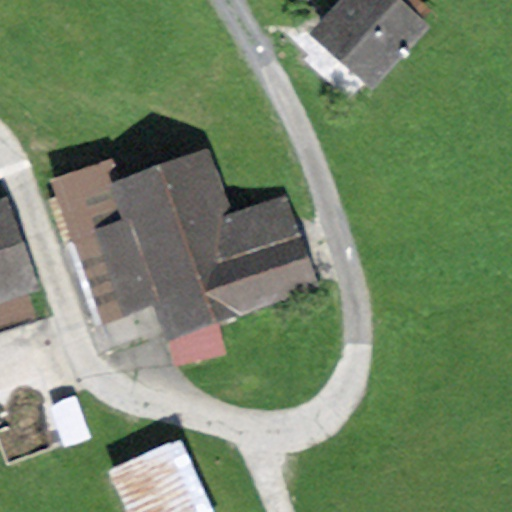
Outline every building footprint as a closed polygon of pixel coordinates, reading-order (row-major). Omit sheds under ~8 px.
[(390,0),(321,0),(291,36),(359,93),(418,23),(390,0)] [(160,297),(174,336),(208,324),(316,285),(285,201),(228,222),(205,158),(110,193),(101,169),(62,183),(110,315),(160,297)] [(3,203),(0,203),(0,298),(32,288),(3,203)] [(217,348),(208,324),(174,336),(182,360),(217,348)] [(211,511),(176,437),(94,476),(111,511),(211,511)]
